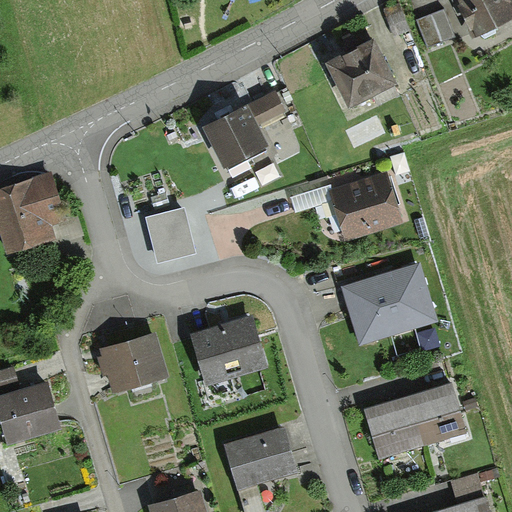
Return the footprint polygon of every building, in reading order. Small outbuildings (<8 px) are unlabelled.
[(511,0),(459,0),(461,4),(458,5),(470,28),(472,28),(476,36),(511,18),(511,0)] [(416,19),(428,48),(456,38),(444,8),(416,19)] [(374,39),(326,64),(350,108),(397,84),(374,39)] [(235,112),(205,128),(227,170),(270,147),(260,129),(288,114),(276,91),(235,112)] [(382,125),(412,118),(408,100),(378,107),(382,125)] [(51,225),(70,218),(53,170),(0,188),(0,231),(8,254),(55,237),(51,225)] [(388,170),(330,189),(347,241),(405,223),(388,170)] [(158,263),(196,253),(185,207),(146,217),(158,263)] [(343,288),(361,346),(438,323),(420,265),(384,276),(343,288)] [(190,332),(205,386),(268,369),(253,315),(190,332)] [(113,394),(170,376),(156,332),(100,349),(102,357),(98,359),(103,377),(107,376),(113,394)] [(0,395),(20,390),(13,366),(0,370),(0,395)] [(365,408),(381,459),(468,432),(452,381),(425,390),(392,400),(365,408)] [(0,422),(6,444),(60,429),(47,382),(23,389),(20,390),(0,395),(0,422)] [(261,435),(225,446),(245,511),(266,511),(258,484),(299,472),(285,427),(261,435)] [(478,473),(452,480),(459,505),(485,497),(478,473)] [(148,507),(148,511),(205,511),(200,492),(183,497),(148,507)] [(489,511),(485,497),(459,505),(434,511),(489,511)]
